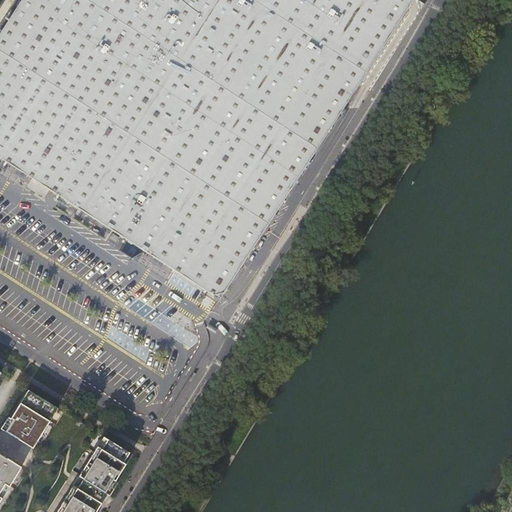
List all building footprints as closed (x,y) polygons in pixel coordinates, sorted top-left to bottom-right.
[(18,0),(13,9),(0,28),(0,158),(33,180),(40,185),(48,190),(87,214),(124,237),(152,255),(160,260),(174,268),(220,297),(223,299),(233,283),(243,263),(256,245),(263,234),(270,224),(277,213),(291,191),(306,168),(321,145),(329,132),(339,116),(353,94),(365,75),(391,34),(404,15),(411,3),(412,0),(18,0)] [(138,317),(187,340),(192,330),(143,307),(138,317)] [(58,408),(28,389),(11,417),(14,419),(10,426),(18,431),(15,436),(33,447),(50,420),(46,417),(53,406),(57,409),(58,408)] [(80,475),(105,491),(113,477),(116,479),(126,462),(124,461),(130,452),(104,436),(103,437),(107,439),(102,448),(98,445),(80,475)] [(0,501),(2,497),(0,495),(0,491),(5,483),(10,486),(22,466),(3,455),(0,459),(0,501)] [(74,484),(56,511),(96,511),(98,510),(95,507),(99,500),(74,484)]
